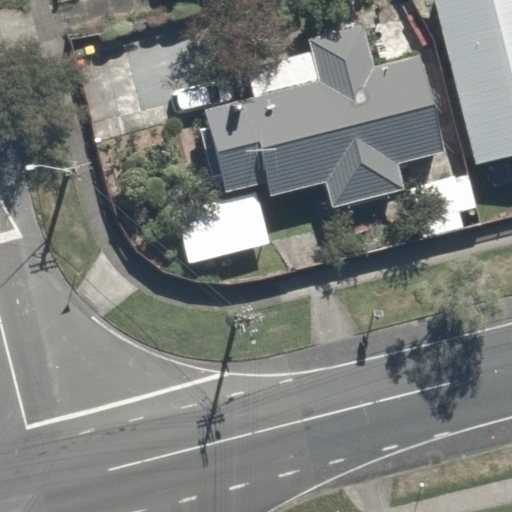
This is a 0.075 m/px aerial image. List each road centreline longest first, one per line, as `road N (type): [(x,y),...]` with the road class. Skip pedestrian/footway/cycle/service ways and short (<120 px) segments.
road 1 (secondary): [(44,485),(511,367)]
road 2 (residential): [(44,485),(0,315)]
